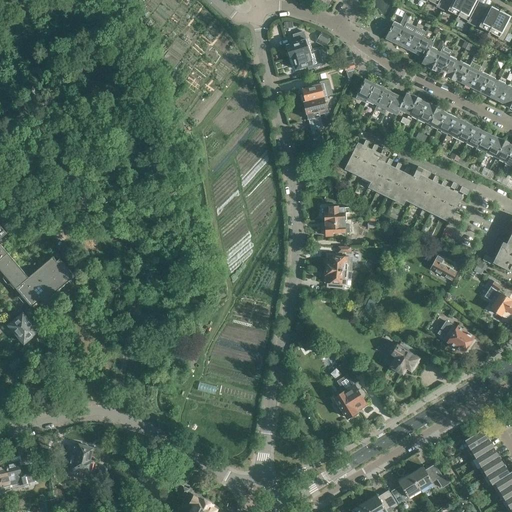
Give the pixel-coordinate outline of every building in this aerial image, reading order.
[(436,7),(442,10),(446,0),(427,0),(426,2),(427,1),(436,5),(436,7)] [(446,0),(442,10),(448,13),(448,11),(458,16),(457,18),(466,0),(446,0)] [(466,0),(457,18),(458,16),(467,21),(467,23),(473,26),(482,8),(477,5),(479,1),(477,0),(466,0)] [(482,8),(473,26),(479,29),(479,27),(489,32),(488,34),(501,9),(500,9),(499,11),(489,6),(487,11),(482,8)] [(501,9),(488,34),(489,32),(498,37),(497,39),(504,42),(511,26),(511,23),(508,21),(510,17),(500,12),(501,9)] [(410,15),(409,15),(405,13),(401,21),(406,23),(410,15)] [(395,43),(403,28),(393,23),(386,38),(387,39),(386,40),(391,42),(391,41),(395,43)] [(405,48),(412,33),(403,28),(395,43),(396,44),(396,45),(401,47),(401,46),(405,48)] [(287,45),(291,58),(309,52),(305,39),(304,39),(302,32),(291,35),(294,43),(287,45)] [(321,33),(316,42),(325,47),(330,37),(321,33)] [(415,53),(422,38),(412,33),(405,48),(406,48),(405,50),(410,52),(411,51),(415,53)] [(422,38),(415,53),(416,53),(415,55),(420,57),(420,56),(424,58),(429,48),(432,43),(422,38)] [(424,58),(422,63),(423,64),(422,65),(431,69),(439,53),(429,48),(424,58)] [(309,52),(291,58),(292,64),(294,65),(296,69),(308,66),(309,69),(323,64),(318,49),(309,52)] [(439,53),(431,69),(440,74),(441,72),(442,73),(449,58),(439,53)] [(449,58),(442,73),(442,74),(451,79),(459,63),(449,58)] [(459,63),(451,79),(460,83),(460,82),(461,82),(468,68),(459,63)] [(500,77),(502,74),(505,68),(499,65),(495,75),(496,76),(494,80),(488,77),(481,92),(481,93),(480,94),(485,96),(486,95),(490,97),(498,82),(500,77)] [(468,68),(461,82),(465,85),(465,86),(469,88),(470,87),(471,87),(478,72),(468,68)] [(478,72),(471,87),(475,89),(474,91),(479,93),(480,92),(481,92),(488,77),(478,72)] [(367,100),(374,85),(370,83),(371,82),(366,79),(365,81),(364,80),(357,95),(367,100)] [(301,94),(303,102),(323,97),(333,95),(329,80),(319,82),(320,84),(303,88),(302,89),(303,93),(302,93),(302,94),(301,94)] [(498,82),(490,97),(491,97),(490,99),(495,101),(496,100),(500,102),(507,87),(498,82)] [(375,85),(374,85),(367,100),(377,105),(384,90),(380,88),(380,87),(376,84),(375,85)] [(511,89),(507,87),(500,102),(501,102),(500,103),(509,108),(511,101),(511,89)] [(383,117),(386,110),(394,95),(390,93),(390,92),(385,89),(385,90),(384,90),(377,105),(383,108),(376,122),(379,123),(383,117)] [(408,114),(416,98),(407,93),(407,94),(406,94),(403,99),(399,109),(408,114)] [(396,114),(399,109),(403,99),(400,98),(400,96),(395,94),(394,95),(386,110),(396,114)] [(323,97),(303,102),(307,120),(308,119),(311,131),(322,128),(323,128),(320,115),(328,113),(328,112),(329,112),(327,104),(325,104),(323,97)] [(426,102),(416,98),(408,114),(418,119),(426,104),(425,103),(426,102)] [(428,123),(436,107),(427,103),(426,104),(418,119),(428,123)] [(445,112),(436,107),(428,123),(438,128),(445,113),(444,113),(445,112)] [(448,133),(455,118),(454,118),(455,117),(450,114),(449,115),(445,113),(438,128),(448,133)] [(459,120),(455,118),(448,133),(457,138),(465,123),(464,123),(465,121),(460,119),(459,120)] [(173,140),(184,137),(180,119),(172,121),(173,127),(171,128),(173,140)] [(457,138),(467,143),(474,128),(470,126),(471,125),(466,122),(465,123),(457,138)] [(477,147),(484,133),(480,131),(480,130),(476,127),(475,128),(474,128),(467,143),(477,147)] [(485,133),(484,133),(477,147),(486,152),(494,137),(490,136),(490,134),(485,132),(485,133)] [(427,137),(422,135),(418,143),(423,145),(427,137)] [(496,157),(504,141),(495,137),(494,138),(494,137),(486,152),(496,157)] [(416,203),(424,207),(423,210),(431,214),(433,212),(449,220),(448,222),(449,223),(461,197),(460,198),(443,190),(445,187),(441,185),(440,188),(426,181),(430,173),(418,167),(411,180),(380,164),(383,159),(365,150),(369,142),(366,141),(363,146),(363,145),(363,146),(362,148),(357,146),(358,145),(357,145),(344,170),(345,171),(346,168),(371,181),(367,189),(369,189),(370,187),(403,203),(402,206),(403,206),(405,202),(414,206),(416,203)] [(511,145),(504,141),(496,157),(506,162),(511,149),(511,145)] [(438,152),(446,156),(448,152),(441,148),(438,152)] [(487,176),(490,170),(484,167),(481,173),(487,176)] [(495,173),(490,170),(487,176),(492,179),(495,173)] [(509,180),(504,177),(501,183),(506,186),(509,180)] [(325,210),(326,221),(344,220),(344,212),(345,212),(345,208),(344,207),(338,208),(338,206),(329,207),(330,210),(325,210)] [(368,215),(369,223),(367,223),(367,229),(373,229),(373,228),(378,228),(377,223),(375,223),(375,218),(368,215)] [(511,217),(510,221),(511,222),(511,237),(507,247),(504,246),(495,263),(494,262),(494,263),(511,272),(511,217)] [(351,219),(344,220),(326,221),(327,236),(333,235),(333,233),(350,232),(350,224),(351,224),(351,219)] [(0,269),(32,307),(41,299),(46,305),(53,300),(50,297),(75,276),(60,258),(57,261),(53,256),(29,277),(0,242),(0,238),(7,233),(0,224),(0,269)] [(435,260),(430,268),(452,280),(453,278),(455,280),(459,273),(441,263),(444,259),(437,255),(435,260)] [(347,270),(351,271),(352,258),(327,256),(326,269),(347,270)] [(347,270),(326,269),(325,282),(346,284),(347,270)] [(505,293),(504,295),(499,291),(502,286),(499,285),(502,280),(491,273),(489,275),(493,278),(488,285),(491,286),(484,296),(494,302),(490,309),(504,318),(509,317),(511,311),(511,301),(511,300),(508,297),(509,295),(505,293)] [(374,279),(368,275),(366,280),(372,283),(374,279)] [(8,324),(24,342),(25,341),(27,341),(29,339),(29,337),(31,336),(33,336),(36,333),(36,332),(37,330),(23,314),(24,313),(20,309),(15,314),(17,316),(8,324)] [(445,338),(448,340),(447,342),(463,352),(474,336),(458,326),(456,328),(453,326),(453,325),(449,322),(444,329),(449,332),(445,338)] [(406,368),(411,371),(419,358),(414,355),(417,350),(402,341),(399,346),(397,345),(393,345),(390,350),(391,354),(396,357),(390,366),(403,374),(406,368)] [(337,379),(343,390),(334,395),(338,403),(335,405),(340,414),(344,412),(347,417),(350,418),(355,415),(356,412),(355,410),(366,404),(362,398),(364,396),(365,394),(364,392),(362,390),(359,390),(357,390),(351,379),(356,376),(346,360),(339,364),(345,374),(337,379)] [(465,440),(470,448),(488,438),(482,429),(465,440)] [(470,448),(476,457),(493,447),(488,438),(470,448)] [(100,463),(92,461),(90,460),(93,448),(79,445),(77,453),(72,452),(67,471),(77,473),(77,474),(96,479),(100,463)] [(476,457),(480,465),(498,455),(493,447),(476,457)] [(480,465),(486,474),(503,463),(498,455),(480,465)] [(6,463),(11,486),(33,481),(29,464),(19,466),(18,460),(6,463)] [(0,488),(11,486),(6,463),(0,464),(0,488)] [(410,473),(420,489),(433,481),(436,479),(442,488),(450,483),(444,475),(442,476),(443,475),(435,463),(425,469),(423,465),(410,473)] [(494,482),(509,472),(503,463),(486,474),(492,484),(494,482)] [(494,482),(499,490),(511,481),(511,472),(511,471),(509,472),(494,482)] [(420,489),(410,473),(398,480),(400,484),(391,490),(398,502),(404,499),(404,500),(405,500),(406,501),(407,500),(408,500),(408,499),(408,498),(408,496),(420,489)] [(511,481),(499,490),(504,498),(511,492),(511,481)] [(177,497),(183,500),(189,489),(183,486),(177,497)] [(363,502),(369,511),(384,511),(386,511),(390,511),(391,509),(391,508),(397,504),(389,491),(379,498),(377,493),(363,502)] [(186,509),(190,511),(214,511),(216,509),(211,507),(212,504),(204,500),(203,501),(193,496),(186,509)] [(55,511),(53,499),(45,501),(38,502),(39,509),(46,508),(46,511),(55,511)] [(459,499),(454,501),(458,508),(463,505),(459,499)] [(369,511),(363,502),(351,509),(352,511),(369,511)]
